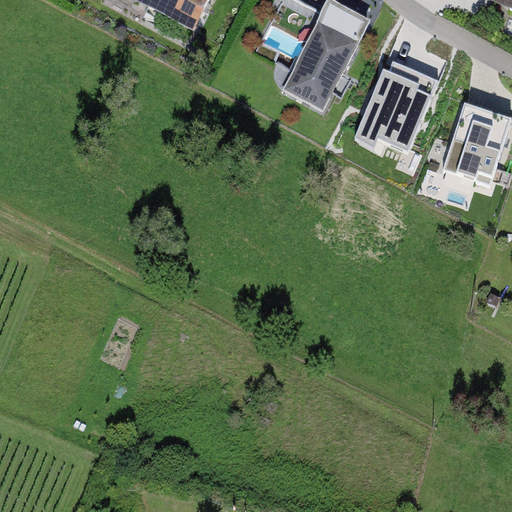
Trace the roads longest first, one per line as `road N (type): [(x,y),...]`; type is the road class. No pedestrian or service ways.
road 1 (track): [(0,212),(438,443)]
road 2 (residential): [(401,0),(449,39),(511,70)]
